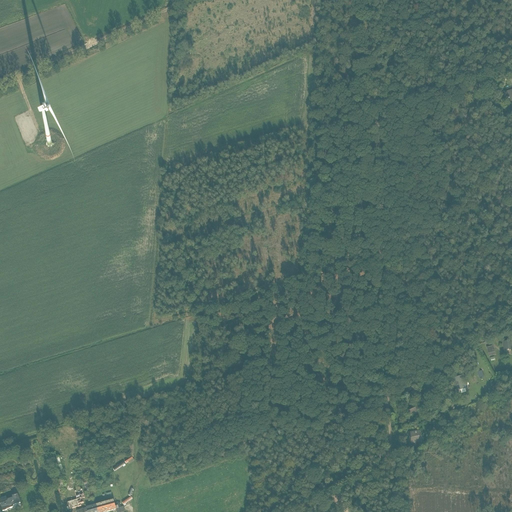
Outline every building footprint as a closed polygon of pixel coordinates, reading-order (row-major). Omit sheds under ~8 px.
[(398,272),(400,276),(409,272),(406,267),(398,272)] [(485,347),(489,353),(496,350),(492,343),(485,347)] [(472,375),(474,380),(481,377),(478,371),(472,375)] [(455,379),(457,387),(466,384),(464,377),(455,379)] [(430,385),(434,393),(440,390),(436,382),(430,385)] [(405,409),(408,415),(417,410),(414,405),(405,409)] [(78,430),(76,424),(66,427),(68,434),(78,430)] [(409,435),(411,443),(423,440),(421,432),(409,435)] [(60,474),(64,472),(59,457),(53,459),(58,472),(59,471),(60,474)] [(113,469),(114,471),(122,466),(123,467),(126,466),(123,462),(113,469)] [(59,488),(63,487),(62,479),(57,481),(56,476),(54,477),(56,488),(57,488),(56,488),(57,494),(60,494),(59,488)] [(87,492),(94,489),(89,477),(82,480),(87,492)] [(21,503),(18,494),(12,496),(12,498),(7,500),(6,496),(0,498),(0,501),(0,502),(0,501),(0,504),(2,511),(11,509),(10,508),(13,508),(14,506),(13,506),(21,503)] [(131,497),(122,503),(124,506),(126,505),(125,504),(133,499),(131,497)] [(115,504),(113,500),(96,505),(97,511),(105,511),(116,509),(116,511),(122,511),(125,511),(123,506),(121,507),(120,503),(118,503),(116,503),(115,504)]
